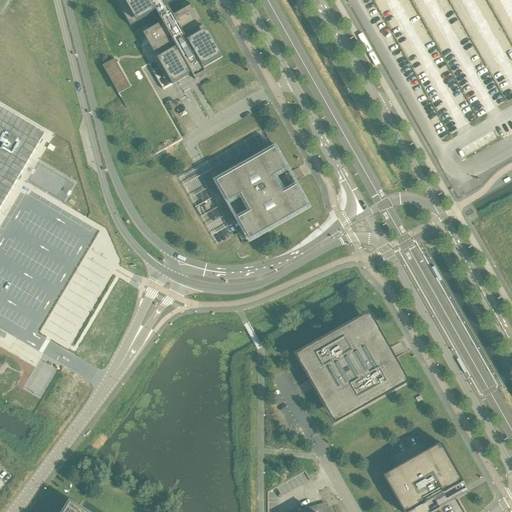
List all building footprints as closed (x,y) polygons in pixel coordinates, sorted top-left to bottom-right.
[(115,0),(130,26),(156,12),(159,16),(139,27),(154,54),(174,43),(176,48),(157,59),(158,59),(172,85),(191,74),(195,80),(196,80),(206,74),(203,68),(222,57),(193,5),(173,17),(173,16),(167,5),(176,0),(115,0)] [(114,59),(102,66),(108,76),(116,90),(128,83),(114,59)] [(0,211),(51,133),(0,100),(0,211)] [(296,187),(284,194),(274,177),(286,169),(275,149),(217,182),(228,202),(241,195),(251,212),(238,220),(250,240),(308,207),(296,187)] [(320,394),(335,421),(346,415),(406,381),(393,359),(368,315),(358,321),(357,321),(297,355),(304,368),(310,378),(320,394)] [(423,453),(419,456),(412,460),(406,463),(401,466),(400,466),(397,468),(392,471),(383,476),(385,480),(388,485),(391,489),(395,496),(394,496),(396,500),(397,500),(400,505),(399,505),(401,508),(403,511),(412,511),(415,511),(415,510),(422,506),(425,504),(429,502),(435,499),(434,499),(437,497),(437,498),(438,498),(439,498),(440,498),(440,497),(441,496),(440,495),(444,493),(444,494),(447,492),(454,488),(455,488),(460,485),(460,484),(464,483),(461,479),(462,478),(458,473),(454,466),(455,466),(452,462),(450,458),(446,451),(444,448),(441,443),(438,445),(437,445),(434,447),(428,451),(427,451),(423,454),(423,453)] [(70,503),(64,511),(84,511),(78,508),(70,503)]
